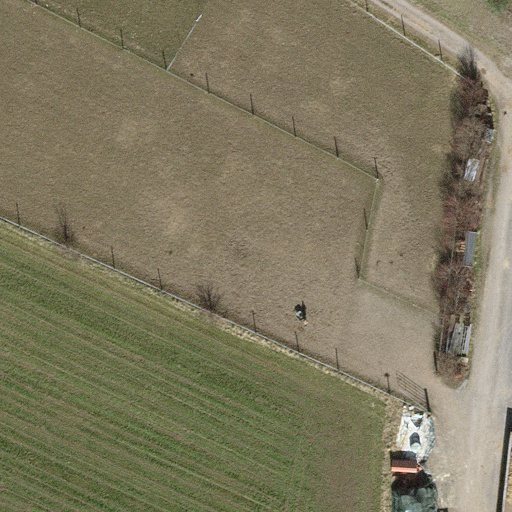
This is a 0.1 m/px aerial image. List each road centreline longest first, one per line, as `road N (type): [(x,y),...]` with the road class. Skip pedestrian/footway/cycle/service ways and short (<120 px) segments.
road 1 (track): [(478,511),(511,202)]
road 2 (track): [(511,82),(384,0)]
